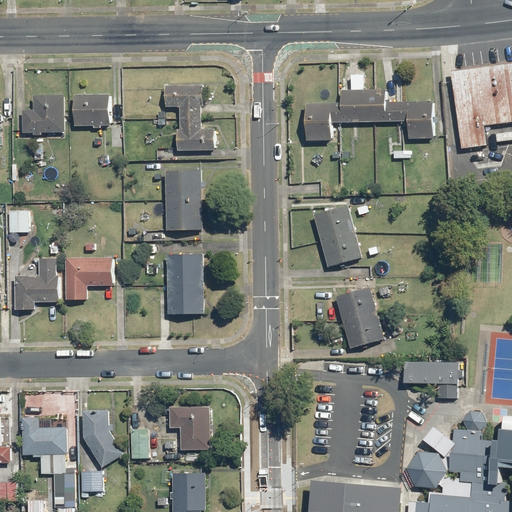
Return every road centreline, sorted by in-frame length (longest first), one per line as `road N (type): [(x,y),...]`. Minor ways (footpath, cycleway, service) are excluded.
road 1 (residential): [(260,33),(266,357)]
road 2 (residential): [(0,363),(266,357)]
road 3 (tertiary): [(260,33),(0,37)]
road 4 (tertiary): [(472,24),(260,33)]
road 5 (residential): [(266,357),(269,511)]
